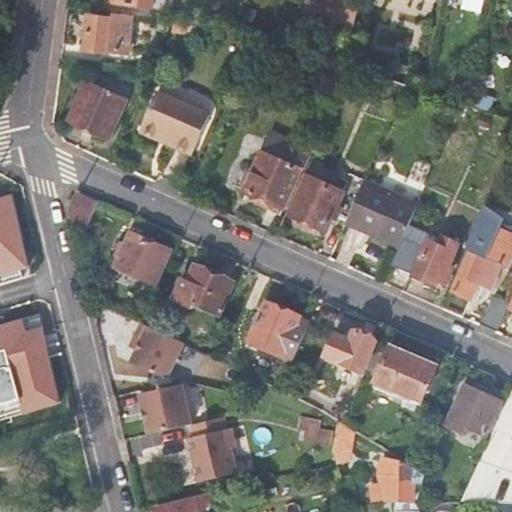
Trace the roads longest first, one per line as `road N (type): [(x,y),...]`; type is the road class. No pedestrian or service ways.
road 1 (residential): [(30,145),(511,366)]
road 2 (residential): [(124,511),(30,145)]
road 3 (residential): [(30,145),(48,0)]
